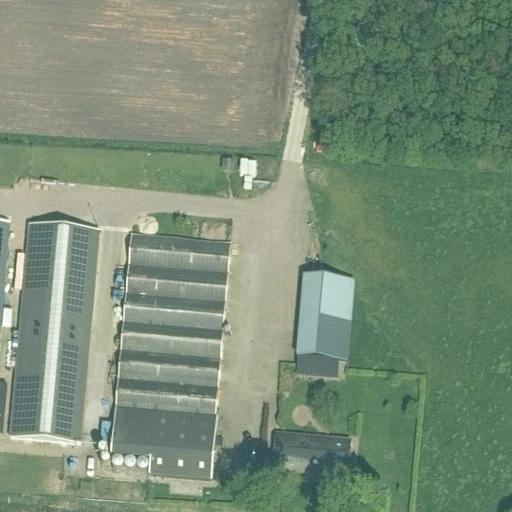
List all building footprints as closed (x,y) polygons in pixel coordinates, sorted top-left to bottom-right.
[(94,170),(93,184),(106,184),(106,171),(94,170)] [(0,227),(0,332),(9,228),(0,227)] [(29,230),(11,442),(81,448),(99,236),(29,230)] [(218,418),(216,418),(231,247),(131,239),(112,460),(151,464),(150,479),(212,484),(218,418)] [(317,310),(316,328),(313,357),(326,358),(361,361),(364,332),(365,314),(329,311),(317,310)] [(337,414),(332,384),(312,387),(316,417),(337,414)] [(379,423),(379,448),(400,448),(400,423),(379,423)] [(351,443),(276,438),(273,477),(348,481),(351,443)]
